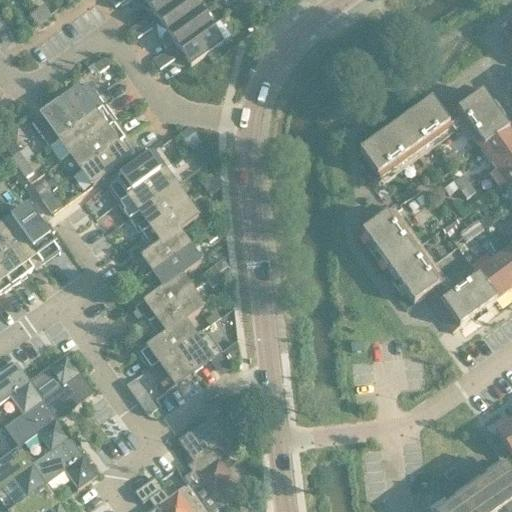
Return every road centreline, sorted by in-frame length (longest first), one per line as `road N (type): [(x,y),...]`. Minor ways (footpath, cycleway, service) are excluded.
road 1 (residential): [(250,123),(158,112),(107,37),(16,96),(0,73)]
road 2 (tertiary): [(272,380),(250,123)]
road 3 (residential): [(150,440),(101,378),(64,303)]
road 4 (tertiary): [(250,123),(271,66),(298,33),(346,0)]
road 5 (residential): [(389,432),(409,427),(511,355)]
road 6 (residential): [(272,380),(222,389),(150,440)]
